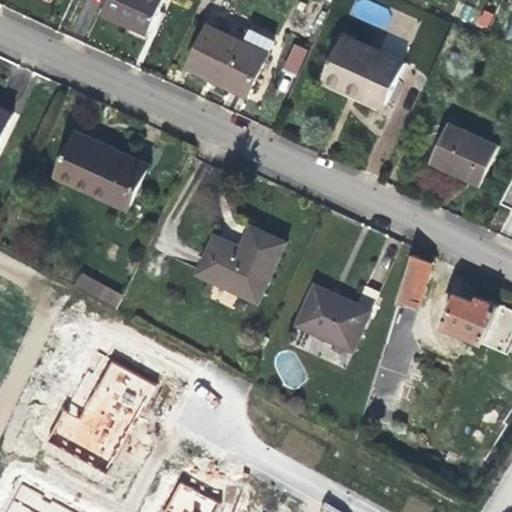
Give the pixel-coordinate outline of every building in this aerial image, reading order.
[(149,35),(164,0),(109,0),(103,14),(116,20),(149,35)] [(249,91),(267,54),(274,41),(250,29),(243,42),(210,25),(189,66),(209,76),(226,85),(228,81),(249,91)] [(387,104),(406,64),(344,35),(323,80),(364,98),(366,95),(387,104)] [(281,70),(296,77),(307,49),(292,43),(281,70)] [(249,91),(228,81),(226,85),(247,95),(249,91)] [(387,104),(366,95),(364,98),(385,108),(387,104)] [(0,142),(14,114),(0,107),(0,142)] [(481,186),(500,146),(449,123),(431,163),(467,179),(481,186)] [(130,208),(149,166),(93,140),(77,132),(57,174),(130,208)] [(511,183),(502,203),(511,208),(511,183)] [(259,302),(287,242),(253,227),(243,248),(233,243),(217,236),(199,274),(259,302)] [(418,309),(433,263),(414,254),(399,302),(418,309)] [(99,300),(106,288),(82,274),(75,287),(99,300)] [(355,351),(373,310),(334,292),(316,284),(298,325),(355,351)] [(117,310),(124,297),(106,288),(99,300),(117,310)] [(489,331),(499,308),(500,306),(481,297),(478,303),(469,299),(459,295),(444,326),(482,344),(489,331)] [(503,338),(511,318),(511,313),(499,308),(489,331),(503,338)] [(96,354),(46,452),(103,481),(153,383),(96,354)] [(175,481),(161,511),(216,511),(221,501),(175,481)] [(74,511),(18,484),(4,511),(74,511)]
